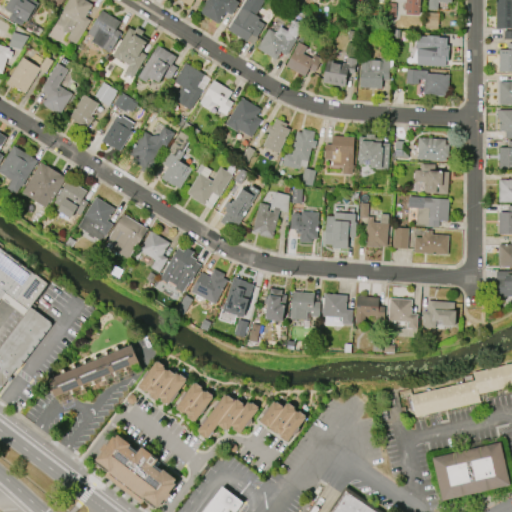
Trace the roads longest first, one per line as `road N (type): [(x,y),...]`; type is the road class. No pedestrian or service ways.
road 1 (residential): [(0,111),(208,241),(265,263),(473,279)]
road 2 (residential): [(125,0),(321,111),(474,119)]
road 3 (residential): [(472,301),(474,0)]
road 4 (residential): [(67,479),(113,421),(127,415),(198,463),(225,438),(248,438),(273,455)]
road 5 (secondary): [(108,510),(0,428)]
